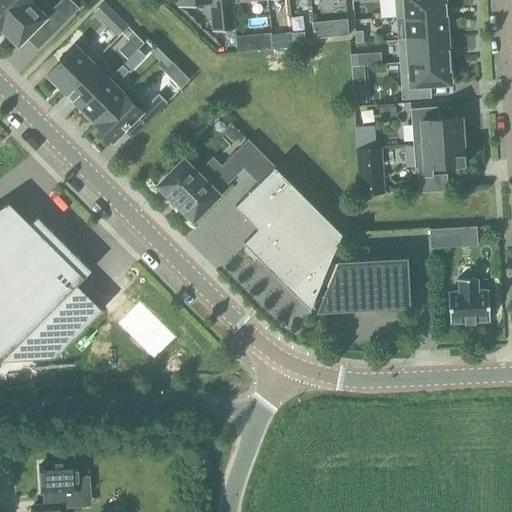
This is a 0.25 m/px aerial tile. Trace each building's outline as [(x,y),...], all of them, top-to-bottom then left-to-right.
[(0,0),(0,27),(1,29),(29,0),(0,0)] [(43,0),(29,0),(1,29),(2,29),(18,45),(39,24),(51,37),(80,8),(71,0),(61,0),(52,9),(43,0)] [(178,0),(179,7),(210,4),(213,31),(235,29),(233,3),(232,0),(178,0)] [(395,0),(396,17),(446,14),(444,0),(395,0)] [(446,14),(396,17),(396,18),(406,18),(407,39),(398,39),(398,40),(447,37),(446,14)] [(120,18),(114,24),(123,32),(128,27),(120,18)] [(363,30),(355,31),(356,43),(364,42),(363,30)] [(305,32),(293,33),(293,41),(305,40),(305,32)] [(136,34),(130,40),(139,49),(144,43),(136,34)] [(447,37),(398,40),(400,63),(449,59),(447,37)] [(82,39),(47,74),(64,91),(99,56),(82,39)] [(272,41),(272,49),(284,48),(284,40),(272,41)] [(165,55),(156,46),(151,52),(159,60),(165,55)] [(358,54),(350,54),(351,66),(359,66),(358,54)] [(159,60),(168,69),(173,63),(165,55),(159,60)] [(100,57),(99,56),(64,91),(81,107),(116,72),(115,71),(108,78),(93,63),(100,57)] [(449,59),(400,63),(402,100),(431,98),(431,85),(451,83),(449,59)] [(96,123),(96,124),(132,88),(122,78),(129,70),(123,64),(116,72),(81,107),(96,123)] [(149,105),(132,88),(96,124),(113,140),(149,105)] [(439,107),(411,109),(413,145),(463,141),(461,117),(439,119),(439,107)] [(463,141),(413,145),(415,168),(417,168),(418,178),(433,177),(433,167),(465,165),(463,141)] [(217,193),(249,161),(238,151),(206,183),(184,160),(159,185),(193,219),(218,195),(217,193)] [(373,194),(372,193),(370,162),(358,163),(360,195),(373,194)] [(275,166),(235,205),(258,228),(244,242),(247,245),(245,247),(254,257),(256,255),(310,308),(342,233),(275,166)] [(0,361),(55,358),(103,310),(77,284),(92,270),(38,217),(31,224),(9,202),(0,207),(0,361)] [(434,229),(435,276),(491,274),(489,227),(434,229)] [(318,311),(409,306),(407,258),(338,262),(318,311)] [(490,322),(489,289),(479,290),(478,278),(458,279),(459,291),(449,292),(450,324),(490,322)] [(322,323),(323,344),(360,343),(360,322),(322,323)] [(354,458),(385,433),(377,423),(346,449),(354,458)] [(31,508),(31,511),(63,511),(63,504),(60,505),(59,492),(78,490),(74,461),(37,466),(41,494),(49,492),(51,506),(31,508)]
